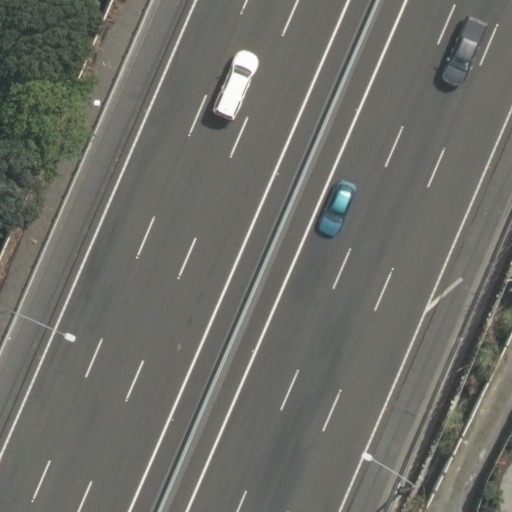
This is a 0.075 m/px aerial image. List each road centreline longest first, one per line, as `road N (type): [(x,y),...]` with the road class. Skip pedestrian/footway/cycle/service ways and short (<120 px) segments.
road 1 (motorway): [(470,0),(248,511)]
road 2 (motorway): [(38,511),(260,0)]
